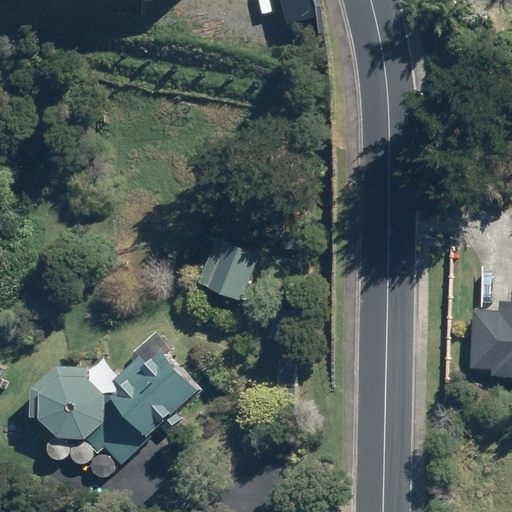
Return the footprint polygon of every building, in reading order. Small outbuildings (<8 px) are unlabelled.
[(286,222),(285,249),(304,250),(306,223),(286,222)] [(266,255),(224,237),(204,282),(246,301),(266,255)] [(511,299),(501,299),(500,308),(475,307),(472,367),(494,368),(493,375),(511,376),(511,299)] [(297,347),(304,322),(285,317),(278,341),(297,347)] [(204,391),(167,351),(153,364),(145,355),(119,380),(126,388),(120,394),(107,394),(92,377),(67,376),(46,393),(46,420),(63,438),(88,440),(101,453),(107,448),(124,466),(164,428),(171,434),(185,419),(179,413),(204,391)] [(297,362),(298,352),(285,351),(284,361),(283,361),(282,385),(283,386),(282,410),(297,410),(298,387),(299,387),(300,362),(297,362)]
